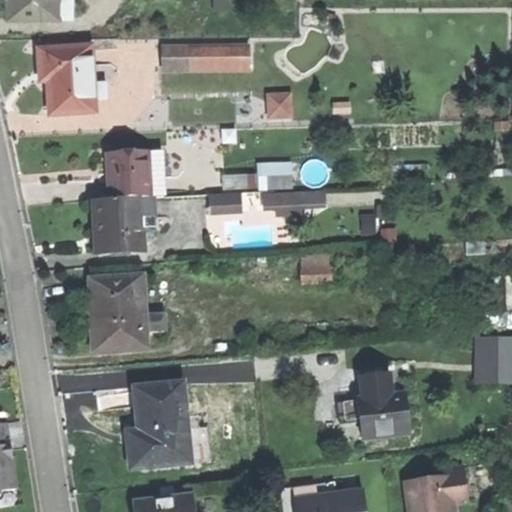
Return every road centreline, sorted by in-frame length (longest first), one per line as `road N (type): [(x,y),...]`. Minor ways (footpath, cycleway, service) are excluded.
road 1 (residential): [(56,511),(0,157)]
road 2 (unknown): [(40,413),(123,378),(178,366),(360,357)]
